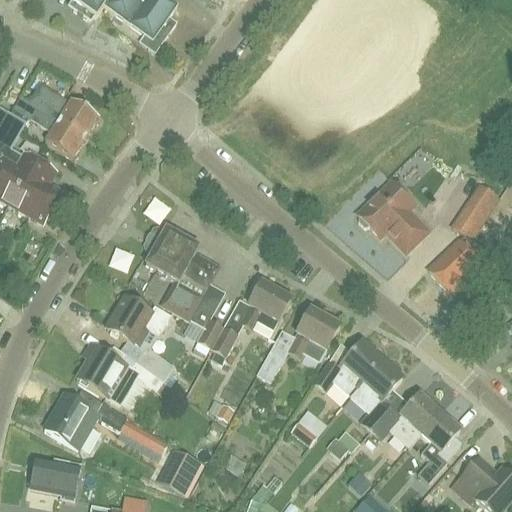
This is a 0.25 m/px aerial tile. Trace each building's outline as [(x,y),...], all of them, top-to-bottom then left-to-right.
[(74,0),(71,5),(77,9),(73,15),(86,24),(90,18),(95,22),(103,11),(109,0),(74,0)] [(168,38),(176,27),(168,22),(177,10),(163,0),(109,0),(103,11),(145,41),(147,53),(159,51),(168,38)] [(328,12),(310,29),(328,48),(320,56),(330,67),(356,42),(351,36),(368,20),(349,0),(332,17),(328,12)] [(421,0),(436,15),(444,6),(453,15),(468,2),(466,0),(421,0)] [(468,26),(455,38),(465,48),(462,50),(471,59),(505,26),(490,11),(500,1),(499,0),(474,0),(458,16),(468,26)] [(511,33),(505,26),(471,59),(479,68),(481,65),(491,76),(504,63),(511,71),(511,33)] [(362,42),(339,64),(349,74),(356,67),(372,83),(401,55),(385,37),(371,51),(362,42)] [(401,55),(372,83),(388,100),(418,72),(418,71),(402,55),(401,55)] [(418,72),(388,100),(404,116),(396,124),(406,133),(429,111),(421,103),(434,89),(418,72)] [(249,105),(237,116),(260,139),(275,124),(289,111),(300,122),(320,104),(304,87),(289,101),(274,85),(272,83),(261,93),(258,90),(246,102),(249,105)] [(20,103),(84,143),(97,123),(71,107),(70,108),(39,88),(31,102),(24,104),(21,102),(20,103)] [(71,164),(84,143),(20,103),(17,100),(16,101),(20,103),(13,114),(51,138),(45,147),(71,164)] [(308,131),(284,154),(304,174),(336,143),(318,124),(329,113),(320,104),(300,122),(308,131)] [(0,205),(10,211),(35,167),(23,160),(22,162),(10,155),(23,132),(25,129),(0,114),(0,205)] [(422,157),(433,169),(445,156),(421,134),(395,161),(407,173),(422,157)] [(336,143),(304,174),(310,180),(307,182),(315,190),(317,188),(323,194),(335,183),(348,196),(375,170),(361,155),(354,162),(336,143)] [(35,167),(10,211),(43,229),(61,198),(47,190),(54,178),(35,167)] [(448,204),(457,176),(446,172),(436,201),(448,204)] [(369,231),(379,242),(385,236),(406,257),(427,236),(407,215),(414,209),(392,186),(357,219),(359,221),(357,226),(364,233),(369,231)] [(478,188),(449,232),(463,242),(470,246),(471,245),(500,203),(478,188)] [(145,270),(173,286),(159,309),(189,326),(219,273),(194,259),(197,252),(165,234),(164,237),(160,236),(155,237),(152,240),(148,247),(148,251),(149,255),(152,258),(145,270)] [(459,246),(428,275),(449,297),(453,294),(468,279),(485,296),(499,283),(483,265),(491,257),(471,245),(470,246),(463,242),(459,246)] [(238,327),(252,334),(252,333),(257,325),(273,333),(289,304),(260,287),(238,327)] [(104,330),(107,332),(105,334),(131,350),(144,329),(159,339),(170,321),(153,311),(149,318),(124,303),(114,321),(110,319),(104,330)] [(318,368),(340,334),(310,315),(296,337),(299,338),(288,356),(299,363),(301,359),(318,368)] [(223,332),(208,324),(196,347),(192,355),(204,361),(208,354),(210,355),(223,332)] [(237,340),(223,332),(210,355),(213,357),(209,365),(220,370),(224,363),(225,363),(238,340),(237,340)] [(332,388),(349,404),(381,367),(360,348),(337,374),(328,367),(327,366),(312,389),(325,399),(332,388)] [(130,373),(106,359),(94,352),(76,384),(120,410),(136,383),(155,398),(162,388),(169,393),(170,393),(135,367),(130,373)] [(135,367),(170,393),(177,383),(169,377),(173,372),(146,352),(135,367)] [(284,364),(269,356),(255,380),(270,389),(284,364)] [(381,367),(349,404),(366,418),(358,427),(369,438),(387,418),(378,410),(401,385),(381,367)] [(72,403),(92,415),(97,407),(77,395),(72,403)] [(120,435),(126,425),(127,423),(102,408),(96,418),(65,400),(44,436),(78,455),(96,424),(119,437),(120,435)] [(369,438),(371,439),(379,446),(380,447),(389,437),(405,452),(418,437),(420,439),(439,418),(419,400),(410,410),(400,421),(402,423),(398,427),(387,418),(369,438)] [(213,405),(208,416),(215,420),(215,421),(226,428),(233,415),(221,409),(221,410),(213,405)] [(299,426),(290,437),(309,453),(317,442),(318,441),(317,440),(326,430),(307,415),(299,426)] [(430,448),(420,458),(429,466),(417,479),(426,487),(444,466),(434,457),(437,454),(440,457),(459,436),(439,418),(420,439),(430,448)] [(167,449),(126,425),(120,435),(161,459),(167,449)] [(326,453),(339,465),(348,454),(335,443),(326,453)] [(172,455),(167,464),(195,478),(199,470),(174,456),(172,455)] [(478,463),(460,482),(479,499),(474,505),(482,511),(505,511),(511,504),(511,483),(501,474),(496,479),(478,463)] [(28,490),(29,490),(29,493),(61,499),(61,503),(72,505),(77,480),(66,478),(68,468),(54,465),(53,471),(34,468),(31,480),(30,479),(28,480),(27,489),(28,490)] [(357,500),(367,487),(354,476),(343,489),(357,500)] [(250,504),(246,511),(262,511),(266,508),(282,487),(274,481),(265,492),(272,497),(271,499),(261,491),(251,504),(250,504)] [(145,511),(147,505),(124,501),(121,511),(145,511)]
